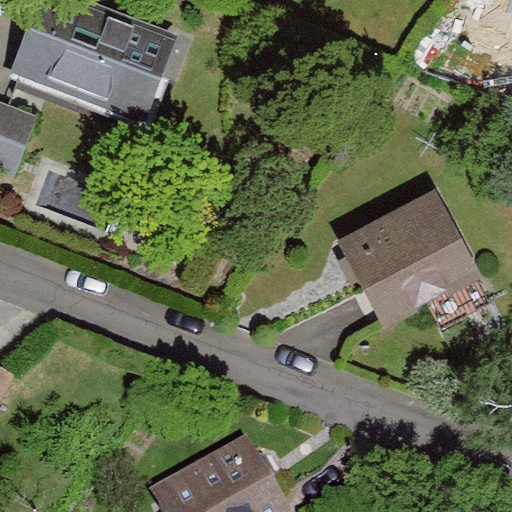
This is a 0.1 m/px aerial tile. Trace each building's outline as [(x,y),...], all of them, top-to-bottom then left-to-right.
[(92,0),(45,0),(16,75),(150,126),(184,34),(92,0)] [(0,95),(0,161),(16,169),(41,114),(0,95)] [(435,190),(344,241),(392,325),(482,275),(435,190)] [(0,360),(0,404),(19,371),(0,360)] [(283,511),(249,451),(159,502),(164,511),(283,511)]
